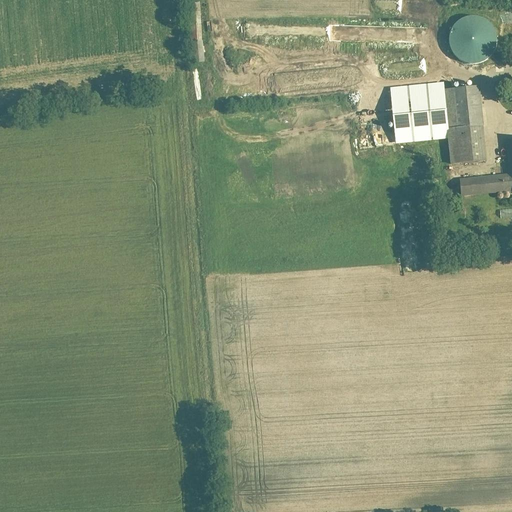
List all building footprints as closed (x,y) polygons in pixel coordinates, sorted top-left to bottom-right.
[(183,0),(187,65),(203,65),(199,0),(183,0)] [(449,60),(450,66),(454,72),(465,75),(470,73),(474,70),(478,62),(478,56),(475,51),(469,47),(462,46),(455,48),(451,53),(449,60)] [(386,90),(391,145),(443,141),(438,86),(386,90)] [(448,166),(484,163),(477,89),(441,92),(448,166)] [(511,142),(503,143),(505,176),(455,179),(457,198),(511,194),(511,142)]
